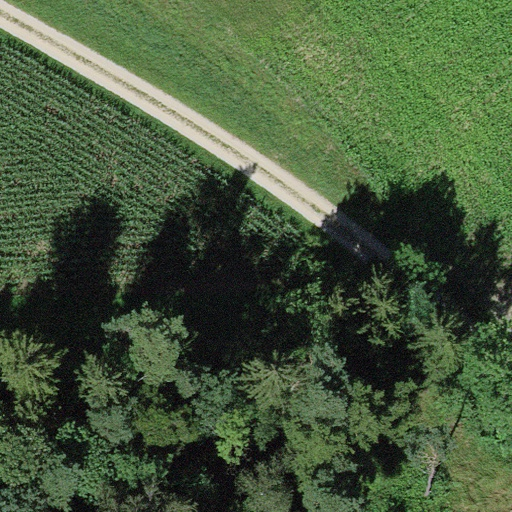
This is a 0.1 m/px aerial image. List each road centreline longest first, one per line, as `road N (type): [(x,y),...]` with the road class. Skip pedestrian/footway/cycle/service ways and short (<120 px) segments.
road 1 (track): [(0,21),(162,117),(348,246),(511,392)]
road 2 (track): [(318,511),(348,246)]
